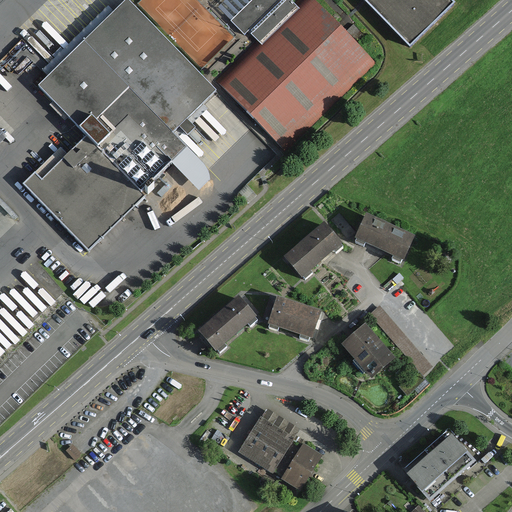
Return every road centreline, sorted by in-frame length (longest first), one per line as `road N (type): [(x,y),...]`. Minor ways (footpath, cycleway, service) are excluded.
road 1 (primary): [(511,9),(143,334)]
road 2 (residential): [(382,445),(351,411),(321,396),(195,363),(143,334)]
road 3 (unknown): [(217,368),(198,414),(133,434),(51,511)]
road 4 (primary): [(143,334),(0,457)]
